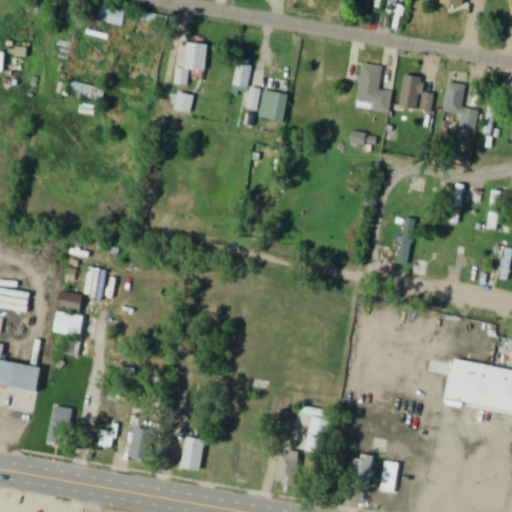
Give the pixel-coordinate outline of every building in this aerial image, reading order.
[(99,23),(124,28),(127,12),(103,6),(99,23)] [(192,71),(209,72),(210,45),(189,44),(187,70),(178,69),(176,86),(191,87),(192,71)] [(391,114),(394,93),(381,91),(384,67),(364,65),(358,110),(391,114)] [(253,70),(239,67),(234,92),(248,95),(253,70)] [(433,112),(435,95),(425,93),(427,79),(405,76),(401,108),(433,112)] [(109,92),(75,82),(70,98),(104,108),(109,92)] [(456,114),(455,128),(478,130),(479,111),(465,110),(467,85),(449,84),(447,113),(456,114)] [(252,88),(249,110),(258,111),(262,90),(252,88)] [(265,91),(260,116),(285,121),(290,95),(265,91)] [(495,138),(503,93),(492,91),(484,136),(495,138)] [(180,93),(176,111),(193,114),(196,97),(180,93)] [(257,116),(248,114),(245,125),(255,127),(257,116)] [(352,143),(377,147),(378,136),(353,133),(352,143)] [(466,186),(458,186),(458,200),(466,200),(466,186)] [(419,221),(407,219),(398,264),(410,267),(419,221)] [(433,273),(444,275),(450,232),(440,231),(433,273)] [(511,266),(511,250),(508,249),(499,280),(508,282),(511,266)] [(61,337),(94,337),(94,316),(61,316),(61,337)] [(457,357),(511,368),(511,409),(449,397),(457,357)] [(0,359),(40,367),(35,391),(0,384),(0,359)] [(73,409),(53,409),(53,445),(73,445),(73,409)] [(309,453),(329,456),(332,420),(312,418),(309,453)] [(132,457),(152,462),(158,433),(139,428),(132,457)] [(204,473),(209,440),(189,437),(184,470),(204,473)] [(234,472),(253,474),(256,448),(236,446),(234,472)] [(293,453),(276,456),(281,484),(297,482),(293,453)] [(357,455),(353,476),(371,480),(375,459),(357,455)] [(396,495),(401,466),(389,463),(383,493),(396,495)]
